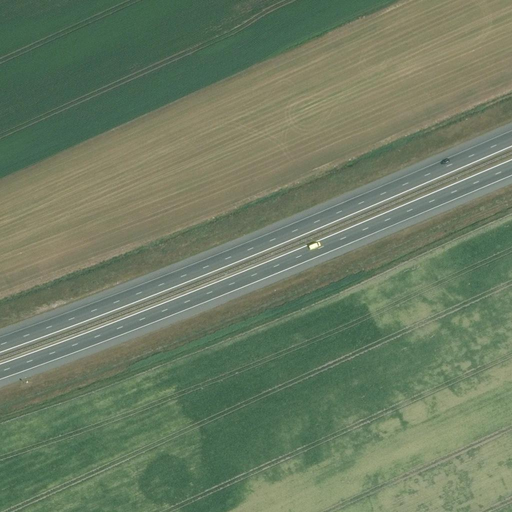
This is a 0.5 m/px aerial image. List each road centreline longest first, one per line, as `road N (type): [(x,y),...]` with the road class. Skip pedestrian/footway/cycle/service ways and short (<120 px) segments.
road 1 (motorway): [(511,138),(0,344)]
road 2 (motorway): [(0,371),(511,167)]
